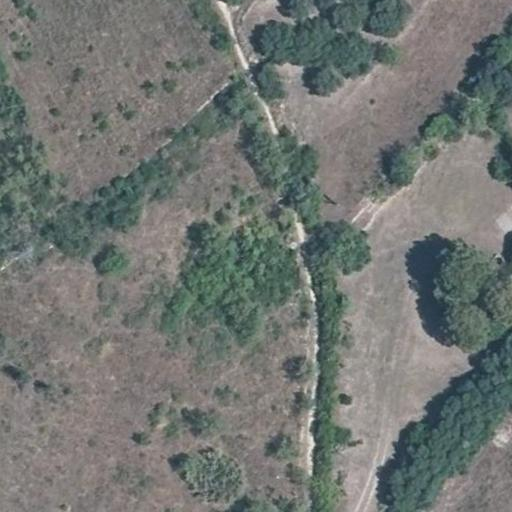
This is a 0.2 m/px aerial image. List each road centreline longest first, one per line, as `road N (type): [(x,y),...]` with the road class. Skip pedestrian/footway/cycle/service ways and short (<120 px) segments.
road 1 (track): [(308,511),(317,323),(293,191),(216,0)]
road 2 (track): [(359,511),(390,424),(406,309),(442,238)]
